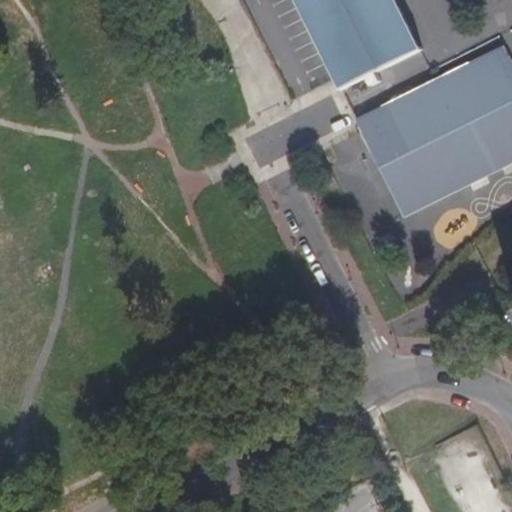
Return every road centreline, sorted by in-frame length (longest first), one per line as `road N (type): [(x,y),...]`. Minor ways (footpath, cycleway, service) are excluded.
road 1 (residential): [(288,141),(272,150),(384,385)]
road 2 (residential): [(384,385),(141,511)]
road 3 (residential): [(511,404),(500,391),(442,374),(412,373),(384,385)]
